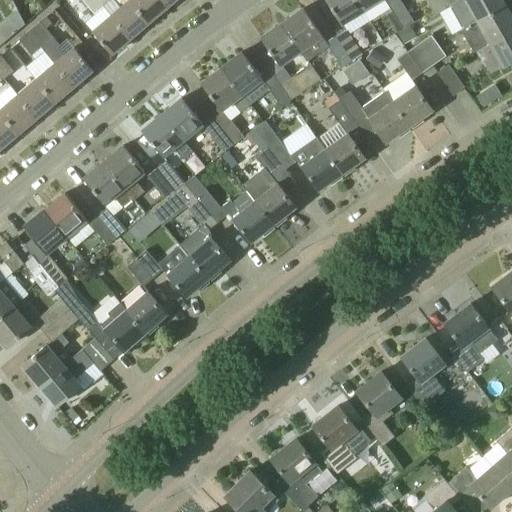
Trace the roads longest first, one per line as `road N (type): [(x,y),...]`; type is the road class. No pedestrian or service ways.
road 1 (unclassified): [(511,124),(302,274),(66,493)]
road 2 (unclassified): [(134,511),(236,415),(511,207)]
road 3 (unclassified): [(0,199),(252,0)]
